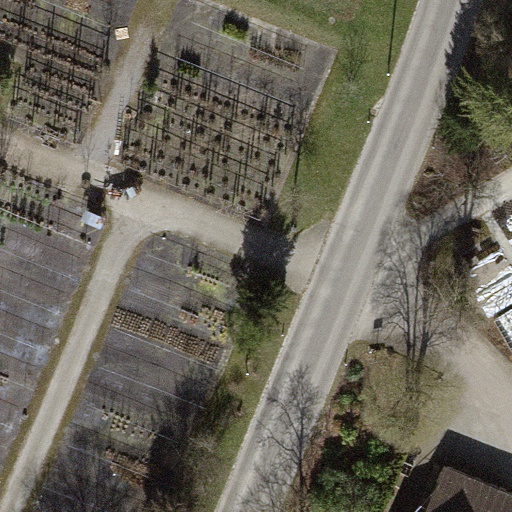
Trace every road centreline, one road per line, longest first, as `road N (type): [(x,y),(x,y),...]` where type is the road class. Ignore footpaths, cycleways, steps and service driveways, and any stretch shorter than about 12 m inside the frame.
road 1 (tertiary): [(456,0),(252,511)]
road 2 (track): [(0,145),(349,274)]
road 3 (track): [(145,199),(9,511)]
road 4 (track): [(511,181),(349,274)]
